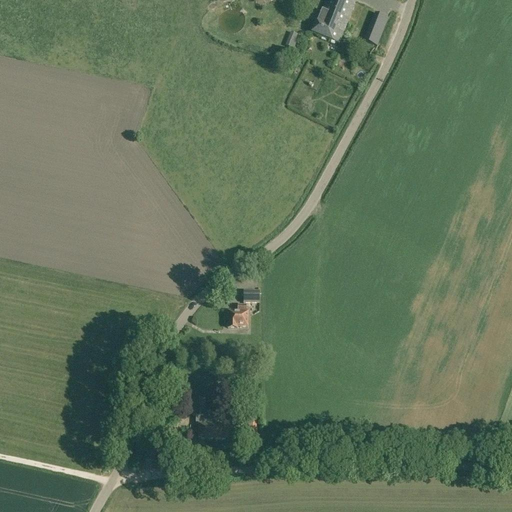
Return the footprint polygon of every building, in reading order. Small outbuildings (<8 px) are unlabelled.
[(319,37),(339,44),(356,1),(351,0),(326,0),(318,22),(316,22),(311,33),(319,37)] [(370,27),(367,34),(364,42),(377,46),(380,39),(382,32),(370,27)] [(291,47),(297,49),(300,35),(294,34),(291,47)] [(243,304),(259,304),(260,292),(244,292),(243,304)] [(228,329),(237,329),(237,328),(248,328),(248,312),(246,312),(246,306),(238,306),(238,312),(228,312),(228,329)] [(199,440),(244,440),(244,419),(229,419),(229,420),(221,420),(221,412),(205,412),(205,407),(205,400),(194,400),(194,417),(199,417),(199,426),(199,440)] [(248,416),(249,439),(257,439),(256,416),(248,416)] [(182,435),(188,431),(184,425),(178,429),(182,435)]
